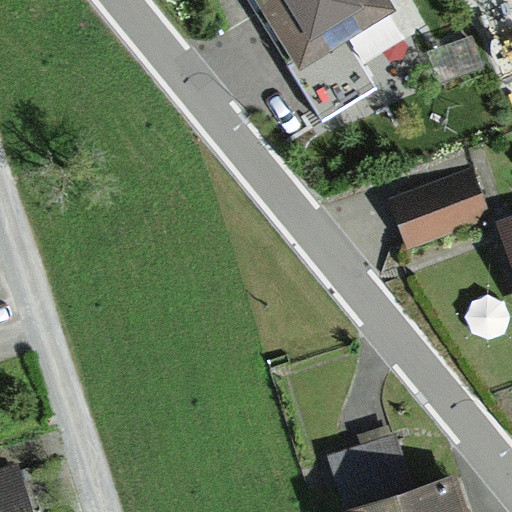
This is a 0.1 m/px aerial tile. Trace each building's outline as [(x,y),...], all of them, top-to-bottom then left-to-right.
[(258,0),(311,87),(354,62),(338,34),(390,4),(387,0),(258,0)] [(471,168),(389,198),(408,249),(490,218),(471,168)] [(511,214),(498,220),(511,258),(511,214)] [(30,511),(14,456),(0,460),(0,511),(30,511)] [(459,511),(448,472),(343,500),(345,511),(459,511)]
